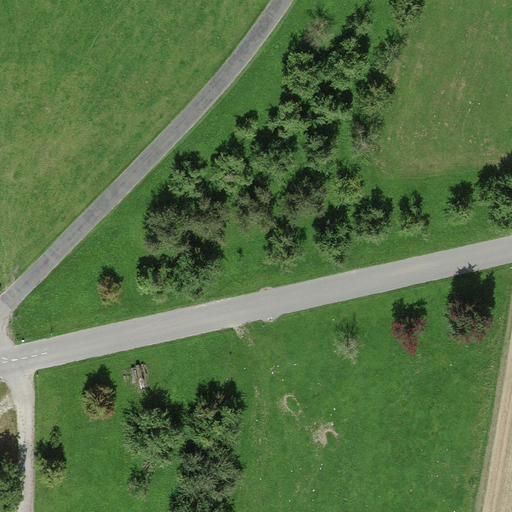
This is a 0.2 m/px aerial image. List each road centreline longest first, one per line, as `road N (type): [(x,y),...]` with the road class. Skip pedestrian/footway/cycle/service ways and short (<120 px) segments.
road 1 (unclassified): [(511,250),(0,363)]
road 2 (unclassified): [(0,314),(286,0)]
